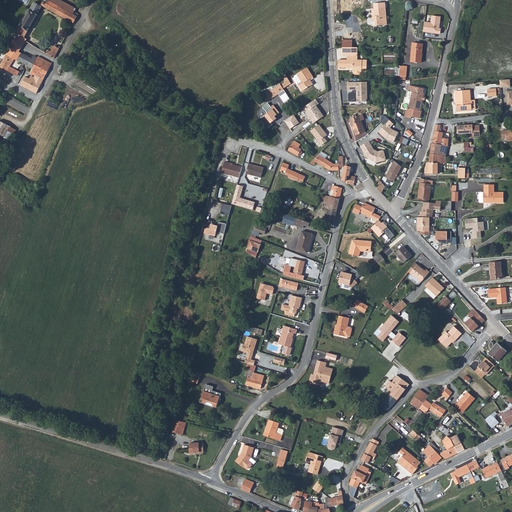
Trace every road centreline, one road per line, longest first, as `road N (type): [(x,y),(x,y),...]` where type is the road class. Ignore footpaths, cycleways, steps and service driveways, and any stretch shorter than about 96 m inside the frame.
road 1 (track): [(69,46),(212,138),(136,455)]
road 2 (residential): [(352,194),(342,205),(302,365),(252,408),(209,481)]
road 3 (residential): [(353,511),(345,479),(375,427),(413,387),(460,368),(496,325)]
road 4 (residential): [(390,210),(428,133),(453,22),(450,0)]
road 5 (residential): [(209,481),(0,414)]
road 6 (residential): [(373,189),(337,120),(328,13)]
road 7 (secondary): [(511,433),(363,511)]
road 8 (unclassified): [(93,0),(40,97),(11,82)]
road 9 (residential): [(352,194),(282,154),(231,143)]
